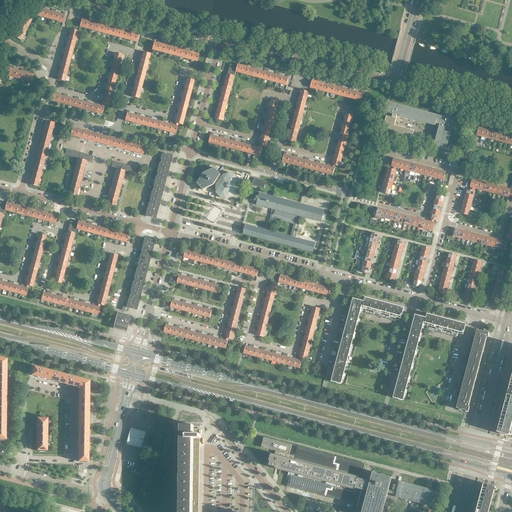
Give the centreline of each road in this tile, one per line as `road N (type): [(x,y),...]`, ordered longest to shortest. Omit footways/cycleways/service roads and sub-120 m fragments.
road 1 (secondary): [(131,373),(510,474)]
road 2 (secondary): [(511,451),(137,353)]
road 3 (residential): [(458,511),(507,322)]
road 4 (residential): [(339,304),(308,300),(291,351),(247,339),(261,285)]
road 5 (residential): [(21,458),(23,397),(36,383),(72,392),(68,458)]
road 6 (residential): [(398,77),(219,43)]
road 7 (residential): [(123,105),(137,52),(109,48),(92,96),(50,85)]
road 8 (residential): [(131,251),(105,248),(89,297),(48,287),(61,232)]
road 9 (residential): [(278,144),(290,100),(265,93),(252,138),(198,123)]
road 10 (residential): [(147,313),(218,332),(234,278),(261,285)]
road 11 (residential): [(219,43),(76,0)]
road 12 (secondary): [(137,353),(0,318)]
road 13 (unclassified): [(343,192),(423,216),(432,186),(453,191)]
road 14 (secondary): [(0,338),(131,373)]
road 15 (residential): [(123,105),(169,117),(182,70),(210,77)]
road 16 (residential): [(278,144),(326,159),(340,107),(357,111)]
road 17 (residential): [(511,120),(398,77)]
